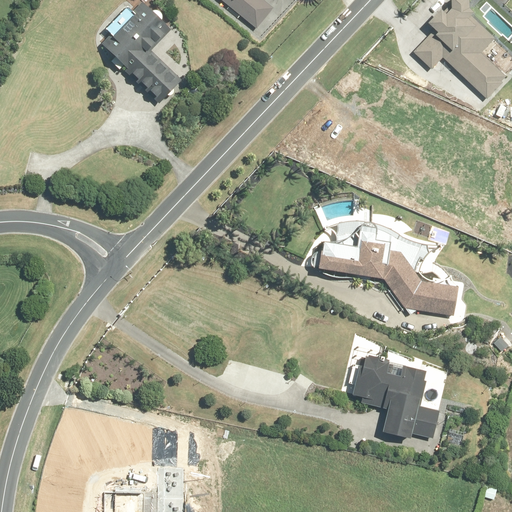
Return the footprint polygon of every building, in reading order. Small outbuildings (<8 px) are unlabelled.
[(220,0),(257,29),(273,9),(262,0),(220,0)] [(431,70),(442,58),(487,100),(502,83),(501,82),(505,77),(481,54),(495,39),(470,16),(472,13),(468,9),(467,0),(450,0),(450,10),(445,15),(440,10),(427,24),(436,32),(428,41),(426,39),(413,52),(431,70)] [(161,102),(182,81),(151,51),(171,30),(142,2),(133,12),(128,7),(105,30),(110,35),(101,45),(115,58),(111,62),(119,70),(123,66),(161,102)] [(336,233),(336,243),(323,241),(318,269),(381,279),(405,303),(451,313),(456,283),(420,279),(414,269),(417,257),(419,253),(423,258),(428,250),(427,245),(427,243),(418,240),(399,232),(383,224),(371,220),(363,218),(352,218),(337,221),(339,227),(336,233)] [(509,346),(501,337),(494,344),(502,352),(509,346)] [(426,372),(402,366),(400,377),(386,374),(389,361),(368,356),(367,357),(365,356),(364,358),(361,357),(352,395),(362,398),(360,404),(387,410),(382,433),(410,440),(411,434),(432,439),(439,411),(420,407),(426,382),(424,381),(426,372)] [(185,511),(187,465),(158,464),(157,495),(118,494),(117,511),(185,511)]
